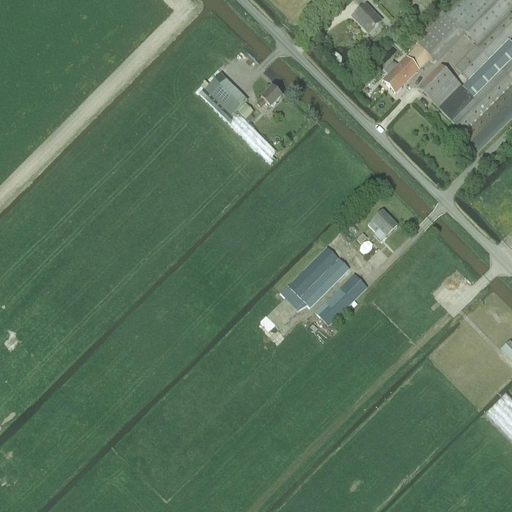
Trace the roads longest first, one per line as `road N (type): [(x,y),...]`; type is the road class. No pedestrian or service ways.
road 1 (unclassified): [(511,273),(240,0)]
road 2 (track): [(256,511),(501,262)]
